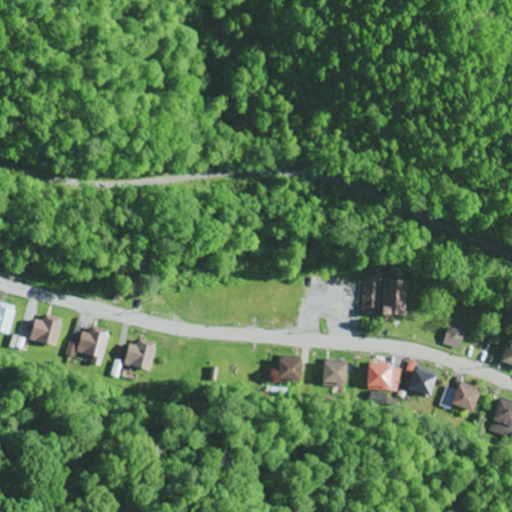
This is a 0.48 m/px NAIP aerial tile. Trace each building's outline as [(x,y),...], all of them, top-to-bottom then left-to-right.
[(384,278),(384,273),(364,271),(361,313),(403,316),(405,279),(384,278)] [(0,331),(8,333),(14,305),(0,302),(0,331)] [(34,313),(29,339),(56,344),(61,319),(34,313)] [(442,343),(458,348),(464,331),(448,326),(442,343)] [(79,355),(105,354),(104,328),(77,329),(79,355)] [(152,376),(152,341),(124,341),(124,376),(152,376)] [(497,362),(511,369),(511,343),(507,341),(497,362)] [(300,358),(276,357),(276,379),(300,379),(300,358)] [(322,383),(344,383),(344,361),(322,361),(322,383)] [(398,364),(366,364),(366,388),(398,388),(398,364)] [(434,374),(412,366),(404,388),(426,396),(434,374)] [(478,392),(455,381),(446,400),(469,411),(478,392)] [(489,425),(510,433),(511,428),(511,403),(499,399),(489,425)]
